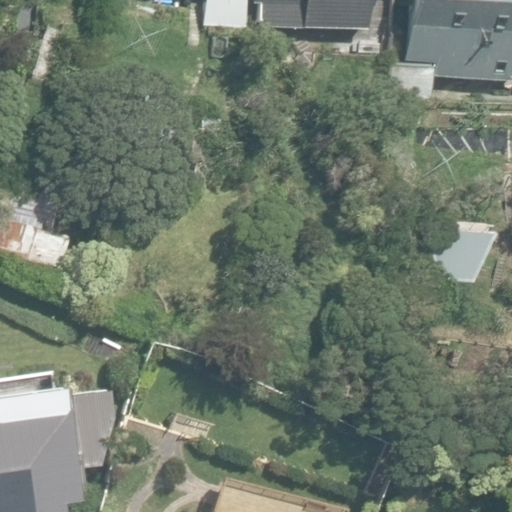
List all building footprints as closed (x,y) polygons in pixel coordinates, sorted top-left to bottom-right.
[(208,31),(225,32),(225,26),(241,27),(242,0),(204,0),(204,25),(208,25),(208,31)] [(257,24),(366,26),(366,7),(370,8),(370,0),(251,0),(251,1),(257,1),(257,24)] [(437,73),(511,76),(511,0),(404,0),(402,47),(438,49),(437,73)] [(430,100),(430,64),(388,64),(388,100),(430,100)] [(0,254),(58,269),(66,236),(50,231),(58,183),(0,169),(0,254)] [(464,276),(485,229),(419,224),(429,276),(464,276)] [(0,511),(56,511),(55,498),(71,495),(71,484),(77,483),(72,447),(65,448),(53,386),(0,393),(0,511)]
